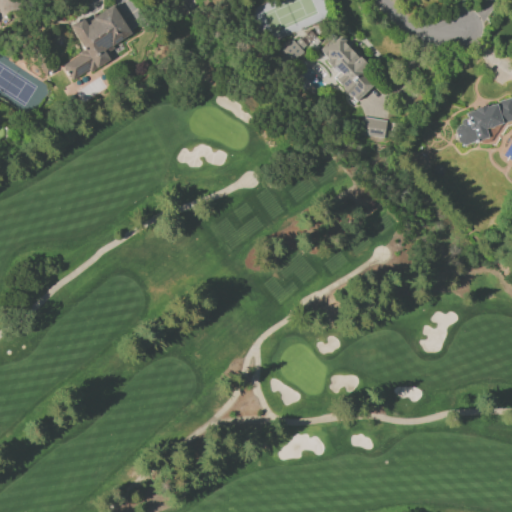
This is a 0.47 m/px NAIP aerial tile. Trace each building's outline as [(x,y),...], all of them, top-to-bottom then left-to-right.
[(114,3),(133,32),(106,49),(111,57),(90,72),(89,71),(72,82),(67,76),(70,74),(67,70),(65,72),(61,66),(79,55),(79,54),(85,49),(84,47),(82,48),(68,27),(82,18),(86,24),(93,19),(92,18),(114,3)] [(319,50),(328,42),(327,41),(337,32),(346,41),(345,42),(349,47),(348,48),(350,50),(351,49),(356,55),(355,55),(358,58),(360,57),(367,64),(365,65),(379,81),(355,102),(334,77),(340,72),(334,65),(331,68),(325,60),(327,59),(319,50)] [(288,64),(306,48),(296,36),(278,52),(288,64)] [(464,145),(457,141),(455,130),(458,125),(460,125),(460,124),(460,122),(460,121),(461,120),(463,119),(465,119),(466,119),(467,120),(465,113),(475,110),(475,109),(486,105),(487,107),(497,104),(496,102),(511,97),(511,100),(511,120),(494,126),(494,128),(489,129),(489,128),(484,129),(487,138),(476,141),(476,140),(473,141),(474,142),(464,145)] [(386,121),(383,139),(360,135),(363,117),(386,121)]
